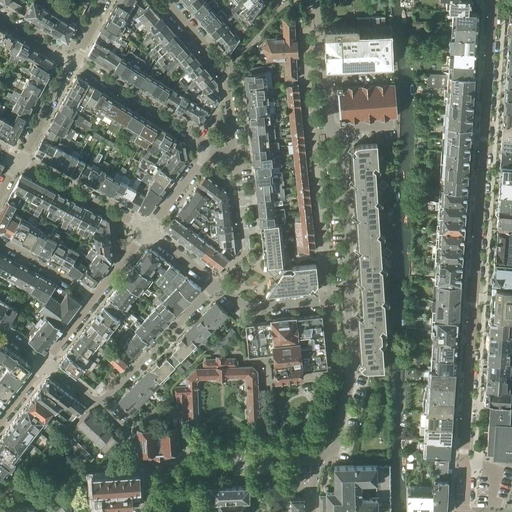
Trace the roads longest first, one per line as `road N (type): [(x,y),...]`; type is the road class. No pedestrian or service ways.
road 1 (residential): [(319,460),(334,446),(351,361),(339,138),(328,123),(314,0)]
road 2 (residential): [(489,1),(464,452)]
road 3 (residential): [(232,151),(224,69),(168,0)]
road 4 (residential): [(98,405),(215,283)]
road 5 (residential): [(201,154),(196,137),(72,62)]
road 6 (residential): [(157,466),(319,460)]
road 7 (residential): [(18,161),(146,231)]
